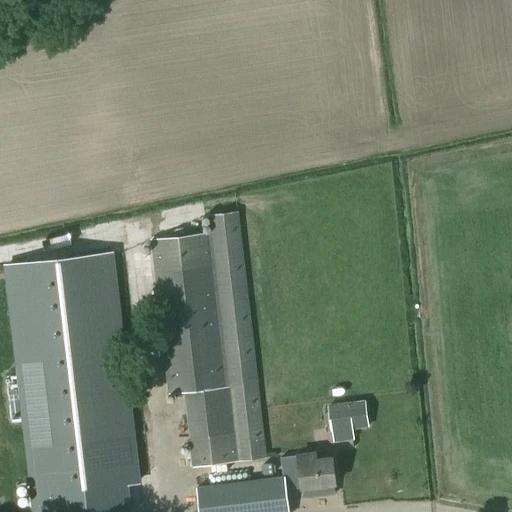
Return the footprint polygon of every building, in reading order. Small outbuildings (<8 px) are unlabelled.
[(220,226),(231,227),(233,208),(209,206),(208,220),(221,221),(220,226)] [(231,388),(257,385),(240,233),(214,235),(231,388)] [(170,395),(185,393),(231,388),(214,235),(153,242),(170,395)] [(130,511),(127,483),(136,482),(111,255),(6,267),(33,511),(130,511)] [(185,393),(193,467),(265,459),(257,385),(231,388),(185,393)] [(368,428),(366,403),(365,401),(328,404),(331,432),(368,428)] [(196,488),(199,511),(288,511),(285,487),(301,485),(301,488),(304,488),(305,499),(334,495),(333,484),(335,484),(332,459),(316,461),(315,454),(280,458),(283,478),(196,488)]
